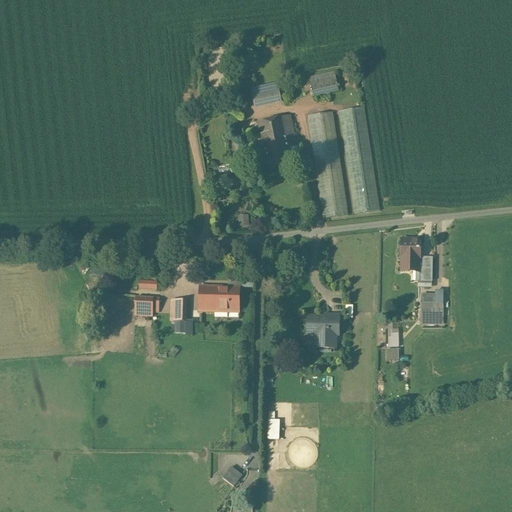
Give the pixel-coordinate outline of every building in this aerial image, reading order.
[(336,80),(311,86),(314,97),(339,91),(336,80)] [(284,84),(252,91),(254,103),(286,96),(284,84)] [(382,212),(366,109),(341,113),(357,216),(382,212)] [(351,217),(335,114),(310,118),(326,221),(351,217)] [(290,117),(259,124),(267,161),(265,161),(267,170),(293,164),(290,147),(297,145),(290,117)] [(251,216),(241,216),(242,226),(251,226),(251,216)] [(414,241),(403,241),(402,269),(420,270),(420,260),(421,259),(421,243),(414,243),(414,241)] [(432,259),(421,259),(420,260),(420,270),(420,282),(431,283),(432,259)] [(240,288),(200,287),(199,312),(240,313),(240,288)] [(445,327),(446,294),(424,294),(423,327),(445,327)] [(160,299),(136,298),(136,316),(153,317),(153,309),(159,310),(160,299)] [(186,303),(173,302),(172,323),(185,323),(186,303)] [(340,316),(325,316),(325,320),(307,319),(307,336),(316,336),(315,349),(336,349),(337,336),(339,336),(340,316)] [(400,347),(400,323),(390,323),(390,347),(400,347)] [(388,360),(401,360),(401,349),(388,349),(388,360)] [(282,440),(282,420),(270,419),(270,439),(282,440)] [(243,476),(232,467),(223,479),(234,487),(243,476)]
